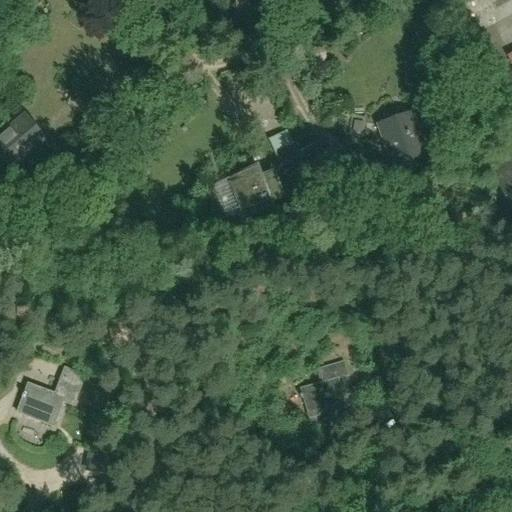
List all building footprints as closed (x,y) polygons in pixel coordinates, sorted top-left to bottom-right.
[(234,0),(236,16),(245,15),(243,0),(234,0)] [(507,44),(511,41),(511,28),(501,34),(507,44)] [(474,73),(460,46),(449,52),(452,57),(447,59),(459,81),(474,73)] [(511,101),(511,159),(489,172),(511,215),(511,73),(500,80),(511,101)] [(24,113),(0,135),(0,158),(11,172),(48,139),(24,113)] [(423,151),(411,113),(376,124),(389,162),(423,151)] [(255,170),(229,180),(243,218),(269,208),(267,201),(277,197),(270,179),(260,183),(255,170)] [(321,384),(299,390),(307,420),(344,410),(336,380),(347,377),(344,363),(318,370),(321,384)] [(54,395),(27,385),(16,415),(52,428),(63,399),(74,403),(84,376),(64,369),(54,395)]
